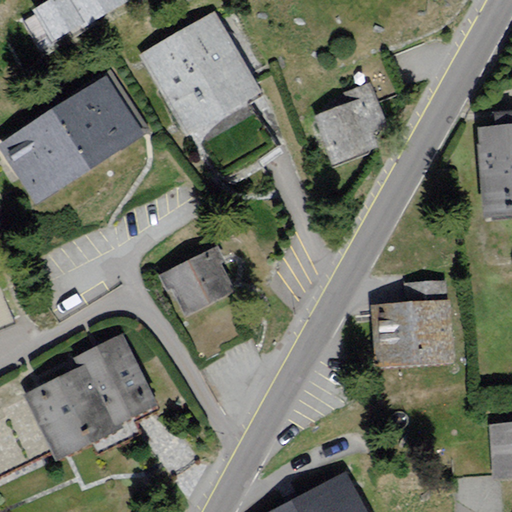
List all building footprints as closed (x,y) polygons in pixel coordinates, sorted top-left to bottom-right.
[(58,0),(72,26),(111,5),(108,0),(58,0)] [(212,23),(144,61),(211,188),(276,157),(244,105),(253,100),(212,23)] [(0,142),(0,167),(28,209),(141,134),(101,75),(0,142)] [(341,107),(305,119),(323,170),(369,154),(363,138),(378,131),(362,86),(338,94),(341,107)] [(511,128),(465,133),(472,220),(511,218),(511,128)] [(203,254),(152,279),(173,321),(224,297),(203,254)] [(0,324),(14,319),(0,285),(0,324)] [(398,307),(366,308),(367,369),(443,366),(438,286),(397,288),(398,307)] [(182,333),(197,364),(224,350),(221,346),(248,333),(232,302),(206,315),(208,319),(182,333)] [(74,372),(19,399),(44,459),(107,432),(104,426),(146,409),(116,341),(69,361),(74,372)] [(511,427),(484,429),(487,479),(511,478),(511,427)] [(274,511),(356,511),(340,479),(274,511)]
